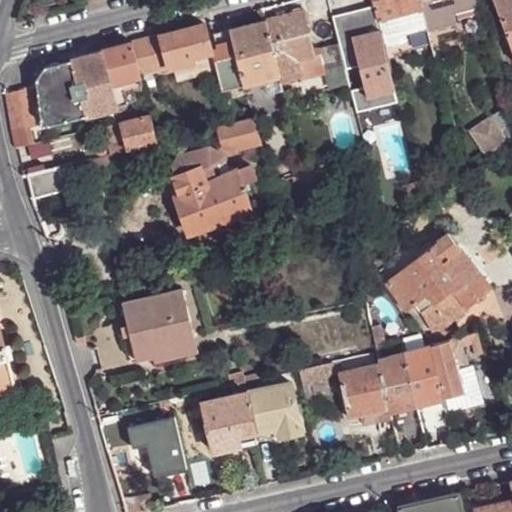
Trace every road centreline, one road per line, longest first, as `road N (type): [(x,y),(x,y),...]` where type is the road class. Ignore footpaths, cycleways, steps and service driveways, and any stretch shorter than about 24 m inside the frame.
road 1 (tertiary): [(101,511),(74,388),(25,232)]
road 2 (residential): [(253,511),(511,454)]
road 3 (residential): [(0,55),(199,0)]
